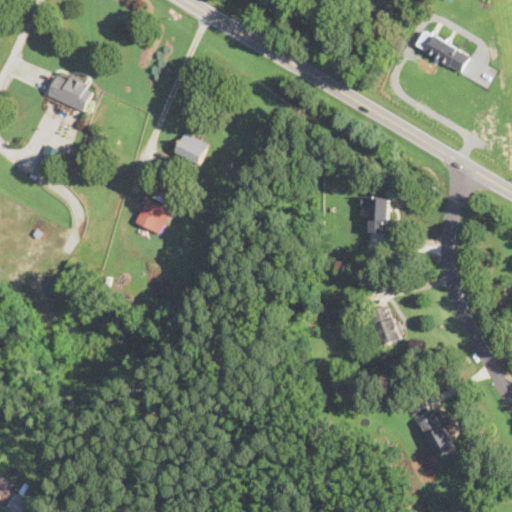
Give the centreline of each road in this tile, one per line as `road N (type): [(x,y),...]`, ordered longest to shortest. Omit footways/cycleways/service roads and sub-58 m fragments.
road 1 (tertiary): [(511,187),(191,0)]
road 2 (residential): [(465,159),(447,224),(449,284),(511,406)]
